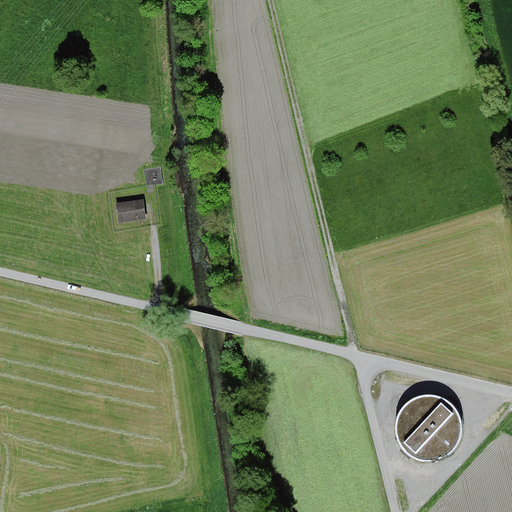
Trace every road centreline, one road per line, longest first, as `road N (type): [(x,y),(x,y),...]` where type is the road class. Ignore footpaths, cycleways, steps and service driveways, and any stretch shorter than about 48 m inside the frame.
road 1 (track): [(396,511),(273,0)]
road 2 (unclassified): [(0,269),(511,390)]
